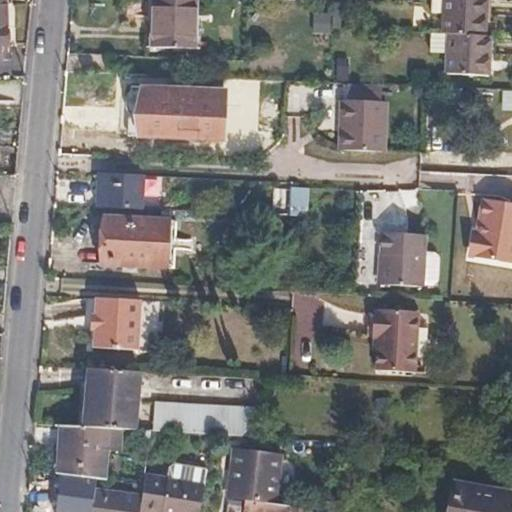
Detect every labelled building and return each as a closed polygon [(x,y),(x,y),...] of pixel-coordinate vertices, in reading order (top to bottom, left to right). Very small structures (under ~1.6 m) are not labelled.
[(195,49),(196,0),(154,0),(153,23),(153,48),(195,49)] [(483,0),(431,0),(431,17),(443,17),(442,35),(447,35),(482,37),(483,0)] [(311,11),(311,32),(331,32),(331,12),(311,11)] [(486,77),(487,37),(482,37),(447,35),(442,35),(429,34),(429,56),(446,56),(445,75),(486,77)] [(223,131),(224,92),(284,94),(284,81),(148,74),(146,128),(181,129),(223,131)] [(382,151),(384,101),(379,101),(380,86),(345,84),(345,99),(339,100),(338,150),(382,151)] [(141,207),(143,174),(106,173),(106,182),(104,205),(141,207)] [(306,216),(307,188),(273,187),(272,214),(306,216)] [(511,206),(481,201),(475,238),(473,257),(511,262),(511,206)] [(174,269),(175,221),(104,217),(102,265),(174,269)] [(437,279),(438,259),(433,253),(423,253),(424,236),(380,233),(377,284),(422,287),(422,283),(432,284),(437,279)] [(298,293),(292,306),(316,318),(323,304),(298,293)] [(137,352),(139,301),(93,298),(93,314),(88,314),(87,331),(91,331),(90,349),(137,352)] [(371,351),(377,351),(376,374),(416,376),(419,313),(380,311),(380,314),(373,313),(371,351)] [(135,427),(140,372),(88,367),(84,424),(122,426),(135,427)] [(258,435),(260,406),(158,400),(157,428),(214,433),(258,435)] [(121,446),(122,426),(84,424),(65,423),(63,453),(61,473),(96,477),(103,478),(105,446),(121,446)] [(226,500),(234,501),(244,501),(275,505),(283,454),(234,447),(226,500)] [(169,464),(168,474),(144,471),(140,497),(138,511),(198,511),(207,465),(175,460),(169,464)] [(138,511),(140,497),(95,490),(96,477),(61,473),(59,473),(54,511),(138,511)] [(509,511),(511,502),(511,496),(454,485),(449,511),(509,511)] [(289,511),(290,507),(275,505),(244,501),(242,511),(289,511)]
